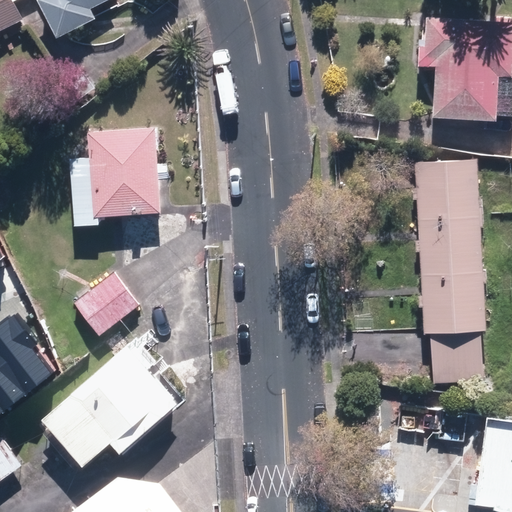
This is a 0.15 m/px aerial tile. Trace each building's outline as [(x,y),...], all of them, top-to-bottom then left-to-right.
[(0,0),(0,34),(22,24),(13,7),(27,0),(34,0),(55,41),(97,20),(92,9),(109,0),(0,0)] [(511,21),(417,18),(415,68),(432,68),(430,120),(511,122),(511,21)] [(98,90),(82,72),(57,95),(73,113),(98,90)] [(68,160),(72,228),(98,227),(98,218),(161,214),(156,129),(86,134),(88,158),(68,160)] [(479,378),(476,329),(486,328),(478,157),(410,160),(418,332),(430,331),(433,380),(479,378)] [(113,272),(75,302),(100,335),(139,306),(113,272)] [(9,315),(0,322),(0,359),(26,393),(53,372),(9,315)] [(131,344),(41,426),(80,469),(109,443),(122,456),(183,401),(131,344)] [(0,359),(0,405),(4,410),(26,393),(0,359)] [(466,412),(398,402),(394,431),(462,442),(466,412)] [(511,421),(487,418),(476,504),(511,508),(511,421)] [(0,436),(0,435),(0,484),(23,467),(0,436)] [(175,511),(163,492),(118,485),(83,511),(175,511)]
